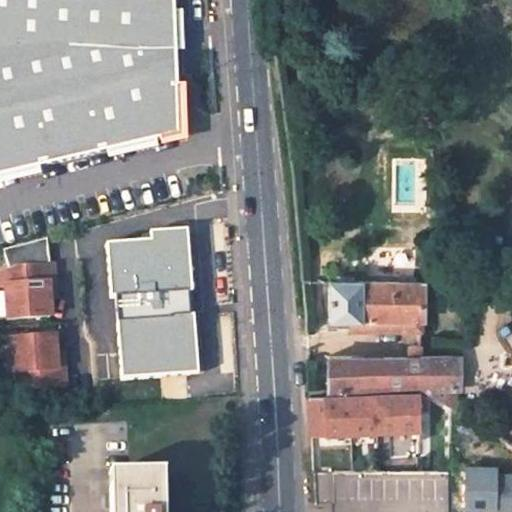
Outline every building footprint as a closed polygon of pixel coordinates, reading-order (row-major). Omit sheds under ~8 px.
[(0,0),(0,173),(168,135),(161,3),(103,0),(0,0)] [(191,292),(186,230),(152,233),(152,242),(108,245),(113,298),(116,298),(123,380),(197,374),(193,318),(188,318),(186,292),(191,292)] [(5,319),(5,321),(49,318),(48,300),(47,285),(53,285),(52,267),(47,267),(44,239),(2,251),(8,272),(0,273),(0,288),(3,288),(3,294),(5,319)] [(420,330),(420,284),(329,281),(329,320),(353,320),(352,329),(414,330),(420,330)] [(9,343),(14,394),(66,389),(64,371),(57,371),(55,356),(53,338),(9,343)] [(419,358),(419,346),(413,346),(408,346),(408,359),(419,358)] [(62,356),(55,356),(57,371),(64,371),(62,356)] [(327,394),(421,389),(454,410),(455,360),(419,358),(408,359),(328,356),(327,394)] [(420,412),(420,395),(308,399),(310,434),(388,431),(421,430),(420,412)] [(427,400),(420,395),(420,412),(428,412),(427,400)] [(389,456),(422,455),(421,430),(388,431),(389,456)] [(495,468),(466,467),(465,508),(494,508),(493,511),(511,511),(511,475),(495,475),(495,468)] [(163,511),(162,472),(115,473),(115,488),(109,489),(109,511),(163,511)]
